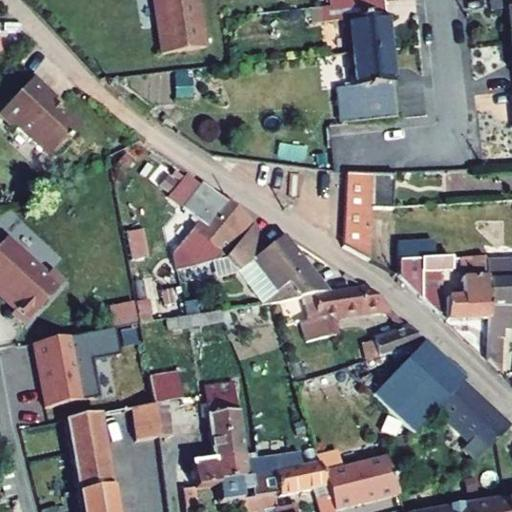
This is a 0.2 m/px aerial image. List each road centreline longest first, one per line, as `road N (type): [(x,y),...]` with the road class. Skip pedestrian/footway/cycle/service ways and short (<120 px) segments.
road 1 (residential): [(10,0),(121,113),(385,291),(511,410)]
road 2 (residential): [(440,0),(456,142),(368,151)]
